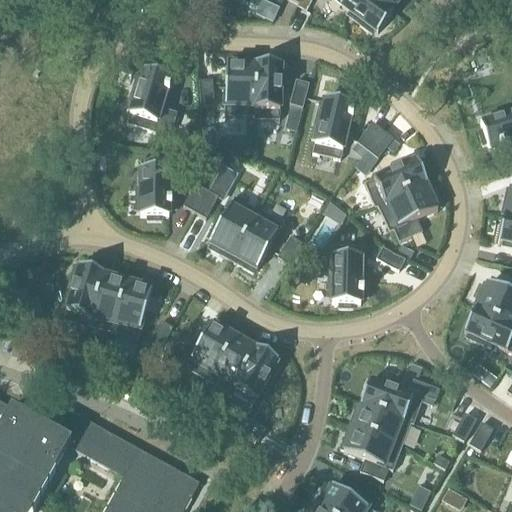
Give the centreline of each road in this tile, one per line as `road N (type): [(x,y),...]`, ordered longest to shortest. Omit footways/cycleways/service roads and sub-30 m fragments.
road 1 (residential): [(403,309),(446,264),(457,197),(420,124),(364,75)]
road 2 (residential): [(90,233),(155,257),(257,319),(324,334)]
road 3 (residential): [(151,42),(103,59),(83,90),(79,151),(90,233)]
road 4 (residential): [(364,75),(297,48),(151,42)]
road 5 (residential): [(324,334),(314,431),(303,462),(266,511)]
road 6 (residential): [(403,309),(449,373),(511,417)]
